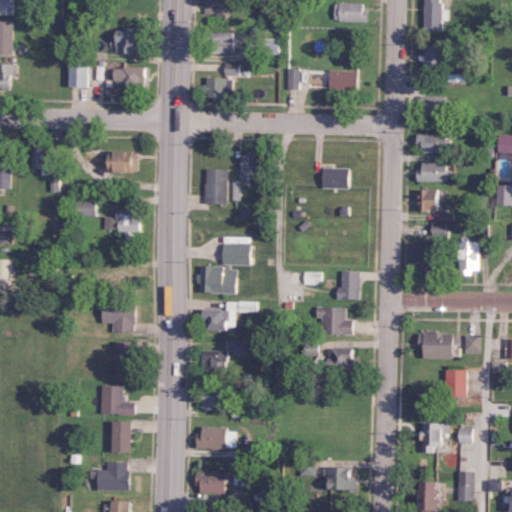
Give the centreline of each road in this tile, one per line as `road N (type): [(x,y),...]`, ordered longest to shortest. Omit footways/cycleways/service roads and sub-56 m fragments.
road 1 (residential): [(381,511),(394,0)]
road 2 (primary): [(176,0),(168,511)]
road 3 (residential): [(391,123),(0,113)]
road 4 (residential): [(511,297),(387,295)]
